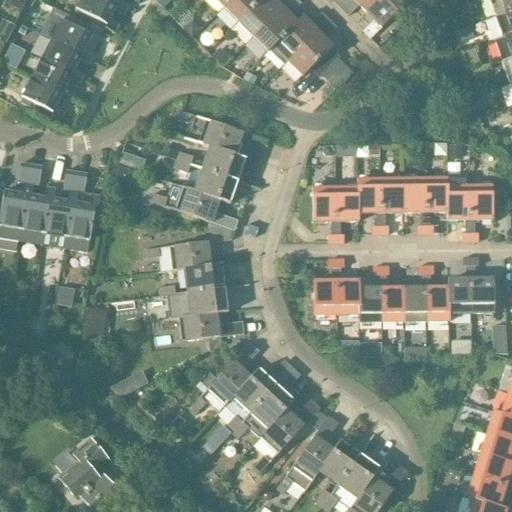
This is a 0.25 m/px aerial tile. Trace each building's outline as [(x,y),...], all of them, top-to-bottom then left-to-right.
[(11,0),(8,6),(20,12),(25,0),(11,0)] [(101,0),(80,0),(75,11),(92,20),(88,27),(103,35),(105,30),(115,35),(119,27),(109,22),(115,11),(117,8),(101,0)] [(101,0),(117,8),(115,11),(124,16),(128,8),(119,4),(120,0),(101,0)] [(171,4),(167,0),(153,0),(153,1),(164,11),(171,4)] [(213,0),(223,10),(232,0),(213,0)] [(237,24),(262,0),(232,0),(223,10),(237,24)] [(252,39),(291,0),(277,0),(275,2),(273,0),(262,0),(237,24),(252,39)] [(267,54),(269,52),(303,18),(302,18),(297,24),(289,16),(301,5),(295,0),(291,0),(252,39),(267,54)] [(336,0),(333,4),(340,11),(350,0),(336,0)] [(358,7),(366,14),(380,0),(350,0),(340,11),(347,18),(358,7)] [(380,0),(366,14),(373,22),(362,33),(369,41),(411,0),(380,0)] [(511,12),(511,0),(488,0),(495,19),(511,12)] [(53,9),(39,36),(50,41),(82,58),(80,62),(89,66),(93,58),(84,54),(92,39),(84,35),(88,27),(53,9)] [(511,12),(495,19),(502,39),(494,42),(511,36),(511,12)] [(465,14),(454,18),(458,31),(469,27),(465,14)] [(284,67),(287,63),(329,22),(322,15),(310,26),(303,18),(269,52),(284,67)] [(16,28),(5,22),(0,30),(0,43),(6,47),(16,28)] [(336,29),(329,22),(287,63),(302,78),(309,71),(318,80),(339,60),(330,51),(332,48),(324,40),(336,29)] [(200,35),(192,27),(186,33),(194,41),(200,35)] [(471,43),(467,32),(456,36),(460,47),(471,43)] [(511,59),(511,36),(494,42),(502,63),(511,59)] [(72,77),(70,80),(80,85),(84,77),(74,73),(80,62),(82,58),(50,41),(40,60),(72,77)] [(10,45),(1,64),(15,71),(25,52),(10,45)] [(221,67),(228,61),(219,50),(212,57),(221,67)] [(477,53),(462,56),(468,75),(482,68),(477,53)] [(511,59),(502,63),(509,85),(511,83),(511,59)] [(63,96),(61,99),(70,104),(74,96),(65,91),(70,80),(72,77),(40,60),(31,79),(63,96)] [(243,80),(253,86),(257,79),(247,74),(243,80)] [(55,110),(61,99),(63,96),(31,79),(21,98),(52,115),(51,118),(60,123),(64,115),(55,110)] [(181,113),(178,122),(192,127),(193,126),(195,119),(195,118),(181,113)] [(195,119),(193,126),(204,130),(206,123),(195,119)] [(204,130),(198,146),(209,149),(209,148),(235,157),(242,135),(207,122),(206,123),(204,130)] [(209,148),(209,149),(201,171),(237,183),(245,161),(235,157),(209,148)] [(463,161),(463,149),(451,149),(451,161),(463,161)] [(330,150),(324,150),(322,155),(324,159),(330,159),(332,155),(330,150)] [(356,150),(346,150),(347,162),(356,162),(356,150)] [(379,158),(379,150),(369,150),(369,158),(379,158)] [(176,162),(190,167),(193,159),(179,154),(176,162)] [(187,175),(190,167),(176,162),(173,170),(187,175)] [(28,186),(31,166),(21,165),(18,185),(24,186),(22,196),(3,192),(0,211),(0,240),(19,243),(26,196),(30,197),(32,187),(28,186)] [(28,186),(32,187),(38,188),(41,168),(31,166),(28,186)] [(219,203),(229,206),(237,183),(201,171),(194,193),(194,194),(219,202),(219,203)] [(67,203),(53,200),(49,200),(41,247),(64,251),(71,203),(75,204),(77,194),(73,193),(76,174),(66,172),(62,192),(68,193),(67,203)] [(71,203),(64,251),(87,254),(91,230),(94,208),(98,208),(100,197),(91,196),(83,195),(86,175),(76,174),(73,193),(77,194),(75,204),(71,203)] [(358,216),(375,216),(380,216),(379,181),(357,182),(357,224),(358,224),(358,216)] [(384,216),(402,215),(402,181),(379,181),(380,216),(375,216),(375,229),(384,229),(384,216)] [(402,215),(420,215),(424,215),(424,181),(402,181),(402,215)] [(446,223),(447,223),(446,181),(424,181),(424,215),(420,215),(420,228),(429,228),(429,215),(446,215),(446,223)] [(469,222),(469,188),(447,189),(447,181),(446,181),(447,223),(464,223),(469,222)] [(356,190),(334,190),(335,224),(330,224),(330,237),(340,237),(340,224),(357,224),(357,182),(356,182),(356,190)] [(491,188),(469,188),(469,222),(464,223),(465,236),(474,236),(474,222),(492,222),(491,188)] [(44,199),(30,197),(26,196),(19,243),(41,247),(49,200),(53,200),(55,190),(46,189),(44,199)] [(183,189),(175,213),(233,233),(237,223),(215,215),(219,203),(219,202),(194,194),(194,193),(183,189)] [(335,224),(334,190),(312,190),(312,224),(330,224),(335,224)] [(164,209),(167,200),(153,195),(150,204),(164,209)] [(94,208),(91,230),(97,232),(101,209),(98,208),(94,208)] [(429,228),(420,228),(417,228),(417,237),(432,237),(432,228),(429,228)] [(388,229),(384,229),(375,229),(372,229),(372,237),(388,237),(388,229)] [(477,236),(474,236),(465,236),(461,236),(462,244),(478,244),(477,236)] [(343,237),(340,237),(330,237),(327,237),(327,246),(343,246),(343,237)] [(211,268),(208,244),(158,250),(159,259),(161,275),(184,272),(211,268)] [(144,261),(159,259),(158,250),(143,252),(144,261)] [(462,269),(465,269),(474,268),(478,268),(478,260),(462,260),(462,269)] [(328,270),(331,270),(340,270),(343,270),(343,262),(327,262),(328,270)] [(211,268),(184,272),(187,295),(225,290),(222,266),(211,268)] [(417,277),(420,277),(430,277),(433,277),(433,268),(417,269),(417,277)] [(449,316),(470,316),(470,282),(474,281),(474,268),(465,269),(465,282),(447,282),(448,324),(449,324),(449,316)] [(372,278),(376,277),(385,277),(388,277),(388,269),(372,269),(372,278)] [(313,318),(336,317),(336,283),(340,283),(340,270),(331,270),(331,283),(313,283),(313,318)] [(385,277),(376,277),(376,291),(359,291),(359,283),(358,283),(358,325),(381,325),(380,291),(385,290),(385,277)] [(425,290),(430,290),(430,277),(420,277),(421,290),(403,290),(403,324),(426,324),(425,290)] [(470,282),(470,316),(493,315),(493,281),(474,281),(470,282)] [(447,290),(430,290),(425,290),(426,324),(448,324),(447,282),(447,290)] [(336,283),(336,317),(358,317),(358,325),(358,283),(340,283),(336,283)] [(160,298),(167,297),(175,296),(174,288),(159,290),(160,298)] [(217,315),(228,314),(225,290),(187,295),(167,297),(170,321),(217,315)] [(403,290),(385,290),(380,291),(381,325),(403,324),(403,290)] [(170,321),(173,345),(208,340),(210,354),(221,349),(217,315),(170,321)] [(388,348),(382,348),(382,358),(393,358),(392,352),(388,348)] [(207,390),(225,407),(251,379),(233,363),(216,381),(208,375),(199,385),(206,392),(207,390)] [(291,370),(276,387),(232,435),(238,440),(249,429),(260,439),(285,411),(293,403),(284,395),(300,378),(291,370)] [(225,429),(232,435),(276,387),(258,371),(251,379),(225,407),(236,417),(225,429)] [(125,381),(109,390),(121,399),(131,393),(125,381)] [(511,396),(507,395),(500,415),(493,413),(493,414),(511,419),(511,396)] [(195,416),(206,405),(199,399),(189,410),(195,416)] [(260,439),(277,455),(303,428),(285,411),(260,439)] [(307,424),(313,428),(323,415),(318,412),(307,424)] [(511,419),(493,414),(486,435),(511,443),(511,419)] [(323,415),(313,428),(318,432),(327,419),(323,415)] [(184,423),(178,417),(171,425),(177,430),(184,423)] [(450,435),(447,446),(458,449),(461,438),(450,435)] [(511,443),(486,435),(479,456),(511,466),(511,443)] [(333,451),(314,438),(285,478),(292,483),(292,484),(305,493),(318,474),(318,473),(334,452),(333,451)] [(76,501),(79,498),(90,511),(105,511),(121,499),(103,478),(100,481),(96,477),(110,465),(90,441),(72,456),(80,465),(59,482),(76,501)] [(359,456),(340,442),(333,451),(334,452),(318,473),(318,474),(337,487),(359,456)] [(359,456),(337,487),(330,497),(337,502),(350,511),(372,479),(379,470),(359,456)] [(479,456),(473,478),(505,488),(504,492),(511,494),(511,485),(507,483),(511,466),(479,456)] [(259,475),(269,464),(263,458),(253,469),(259,475)] [(378,511),(405,474),(395,467),(382,486),(372,479),(350,511),(348,511),(378,511)] [(284,496),(292,484),(292,483),(285,478),(276,490),(284,496)] [(499,509),(504,492),(505,488),(473,478),(466,499),(506,511),(499,509)] [(435,489),(432,500),(443,504),(446,493),(435,489)] [(273,496),(264,490),(258,498),(262,502),(269,501),(273,496)] [(322,509),(330,497),(323,492),(315,504),(322,509)] [(330,511),(337,502),(330,497),(322,509),(325,511),(330,511)] [(473,502),(470,511),(506,511),(466,499),(466,500),(473,502)]
